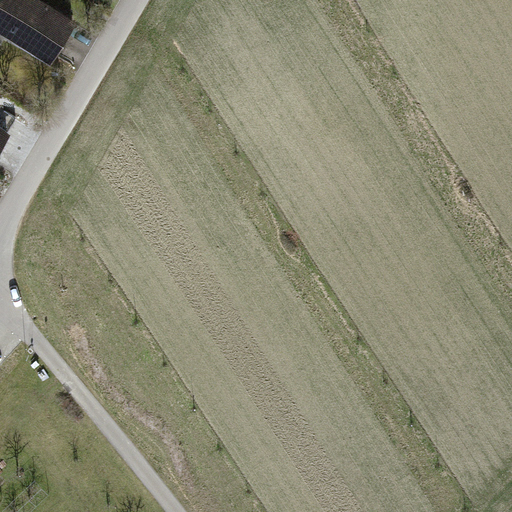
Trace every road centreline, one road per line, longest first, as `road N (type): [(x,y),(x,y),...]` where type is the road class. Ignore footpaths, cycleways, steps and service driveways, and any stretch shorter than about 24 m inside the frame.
road 1 (residential): [(140,0),(0,226)]
road 2 (unclassified): [(31,339),(175,511)]
